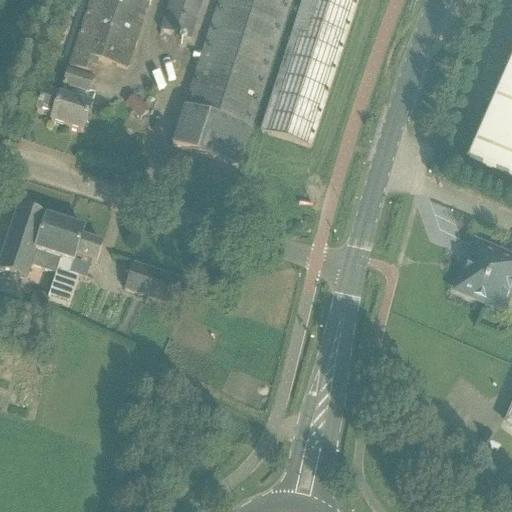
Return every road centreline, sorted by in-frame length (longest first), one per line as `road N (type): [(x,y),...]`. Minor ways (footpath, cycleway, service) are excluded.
road 1 (unclassified): [(354,261),(314,260),(0,158)]
road 2 (tertiary): [(354,261),(437,0)]
road 3 (tertiary): [(319,412),(354,261)]
